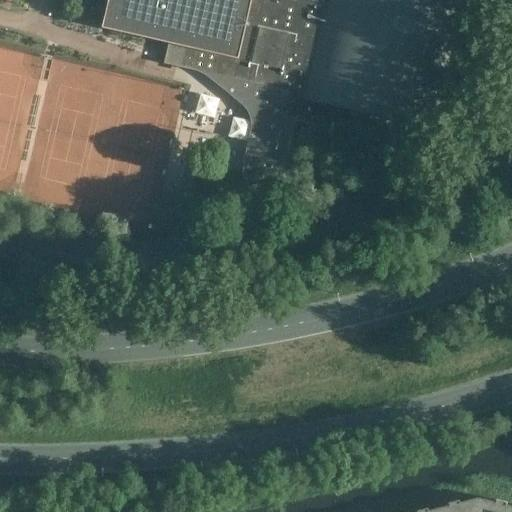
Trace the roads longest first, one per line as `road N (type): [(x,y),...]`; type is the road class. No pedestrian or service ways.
road 1 (primary): [(511,259),(238,342),(0,353)]
road 2 (primary): [(0,462),(207,453),(511,385)]
